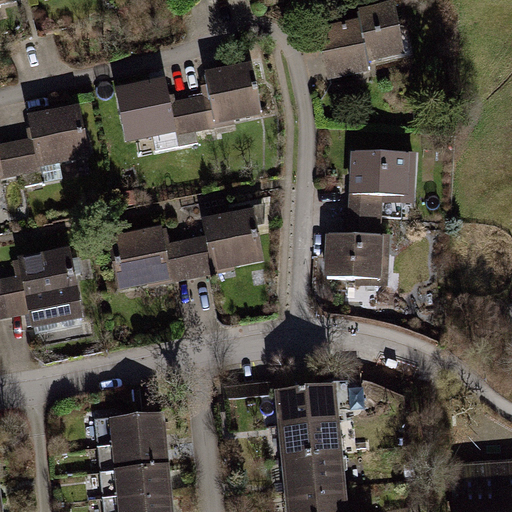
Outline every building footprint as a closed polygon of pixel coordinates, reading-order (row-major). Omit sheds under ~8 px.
[(0,0),(0,9),(25,3),(24,0),(0,0)] [(362,33),(322,41),(332,87),(371,78),(369,66),(403,59),(393,12),(359,19),(362,33)] [(263,118),(253,69),(199,81),(203,101),(186,104),(193,136),(209,133),(209,129),(263,118)] [(171,107),(167,87),(114,98),(124,146),(175,135),(176,140),(193,136),(186,104),(171,107)] [(28,143),(11,146),(20,192),(44,187),(41,174),(90,165),(78,108),(23,119),(28,143)] [(0,148),(0,184),(18,181),(11,146),(0,148)] [(414,156),(354,154),(352,215),(385,216),(385,200),(412,201),(414,156)] [(262,268),(252,213),(196,222),(199,237),(185,240),(192,280),(262,268)] [(384,235),(385,216),(352,215),(351,230),(325,229),(324,278),(387,281),(389,235),(384,235)] [(123,293),(192,280),(185,240),(168,243),(165,228),(113,237),(123,293)] [(15,278),(0,280),(0,309),(2,322),(24,318),(26,331),(81,322),(69,247),(12,256),(15,278)] [(272,433),(334,425),(329,389),(267,397),(272,433)] [(94,423),(97,450),(161,443),(159,416),(94,423)] [(276,467),(339,458),(334,425),(272,433),(276,467)] [(97,450),(100,475),(164,468),(161,443),(97,450)] [(280,497),(342,490),(339,458),(276,467),(280,497)] [(511,511),(511,461),(450,465),(452,511),(511,511)] [(100,475),(102,500),(166,493),(164,468),(100,475)] [(280,497),(282,511),(345,511),(342,490),(280,497)] [(102,500),(103,511),(168,511),(166,493),(102,500)]
